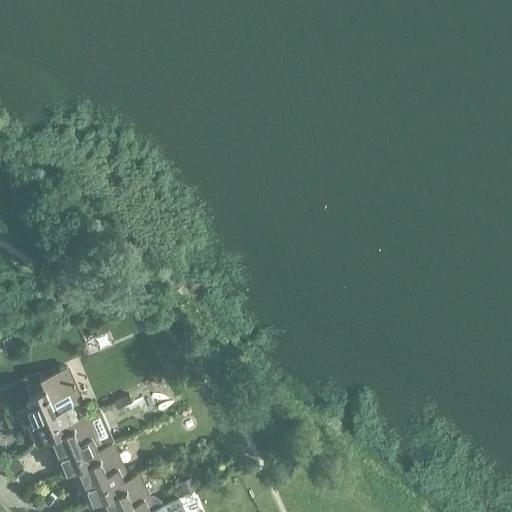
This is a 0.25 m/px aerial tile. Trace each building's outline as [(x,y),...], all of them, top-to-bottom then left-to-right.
[(85,410),(74,385),(74,382),(65,364),(40,375),(38,371),(21,379),(28,394),(31,401),(18,407),(34,443),(45,438),(58,432),(55,424),(85,410)] [(58,432),(45,438),(61,473),(72,469),(71,468),(84,462),(81,455),(113,441),(97,405),(85,410),(55,424),(58,432)] [(108,485),(128,476),(113,441),(81,455),(84,462),(71,468),(72,469),(87,504),(97,499),(111,493),(108,485)] [(141,511),(162,503),(160,499),(152,494),(149,495),(139,471),(128,476),(108,485),(111,493),(97,499),(103,511),(141,511)] [(169,511),(165,502),(162,503),(141,511),(169,511)]
